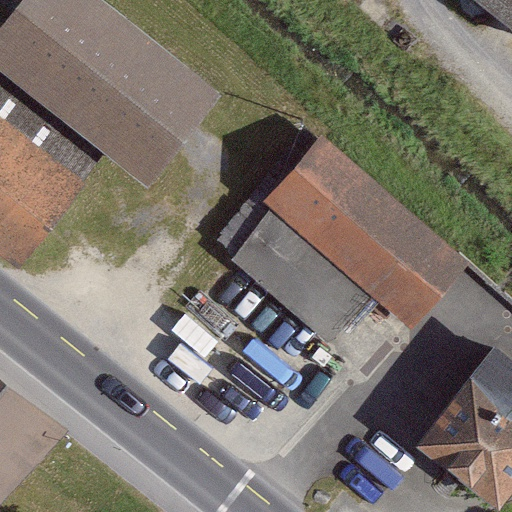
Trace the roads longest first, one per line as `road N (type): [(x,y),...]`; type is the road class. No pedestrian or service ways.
road 1 (secondary): [(250,511),(0,311)]
road 2 (residential): [(431,0),(469,55),(511,91)]
